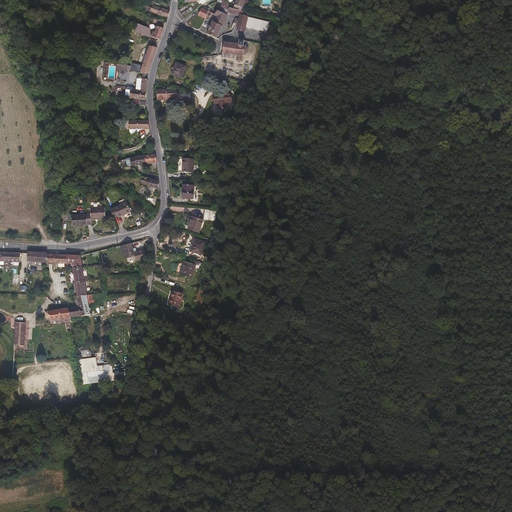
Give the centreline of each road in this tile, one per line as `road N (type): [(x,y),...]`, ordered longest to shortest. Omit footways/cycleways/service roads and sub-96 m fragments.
road 1 (tertiary): [(158,221),(164,190),(152,75),(172,19)]
road 2 (tertiary): [(0,246),(78,247),(145,232),(158,221)]
road 3 (unclassified): [(158,221),(131,363)]
